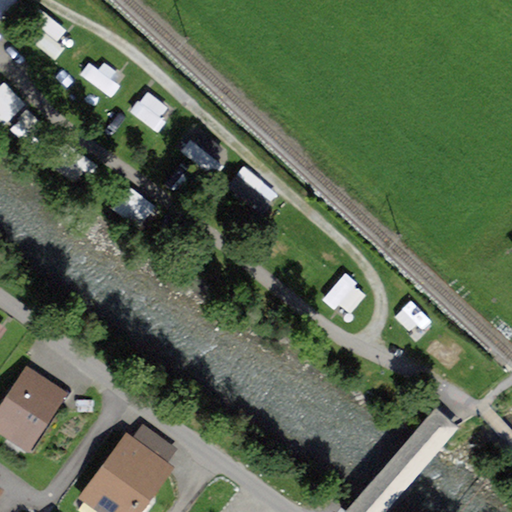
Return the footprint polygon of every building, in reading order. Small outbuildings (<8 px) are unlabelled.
[(0,0),(0,14),(4,17),(17,0),(0,0)] [(0,84),(0,113),(6,119),(24,98),(4,80),(0,84)] [(148,89),(134,109),(155,125),(170,105),(148,89)] [(228,182),(262,211),(279,191),(245,162),(228,182)] [(349,312),(366,291),(345,273),(327,293),(349,312)] [(33,390),(41,377),(31,370),(0,417),(0,425),(25,442),(51,403),(33,390)] [(87,496),(108,511),(132,511),(166,467),(128,440),(87,496)]
